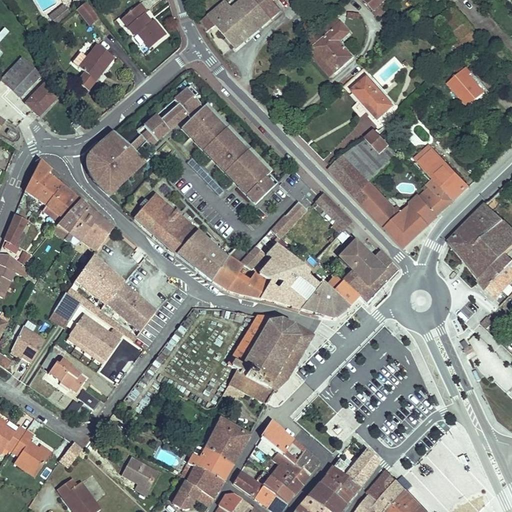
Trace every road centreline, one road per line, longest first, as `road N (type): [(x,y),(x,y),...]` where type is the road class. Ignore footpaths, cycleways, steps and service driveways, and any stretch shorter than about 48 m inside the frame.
road 1 (tertiary): [(197,47),(399,257),(411,280)]
road 2 (residential): [(0,386),(87,435),(197,287)]
road 3 (residential): [(197,287),(92,192),(72,145)]
road 4 (residential): [(348,343),(197,287)]
road 5 (residential): [(72,145),(197,47)]
road 6 (secondary): [(511,163),(437,236),(424,279)]
road 7 (residential): [(275,414),(325,463),(290,511)]
